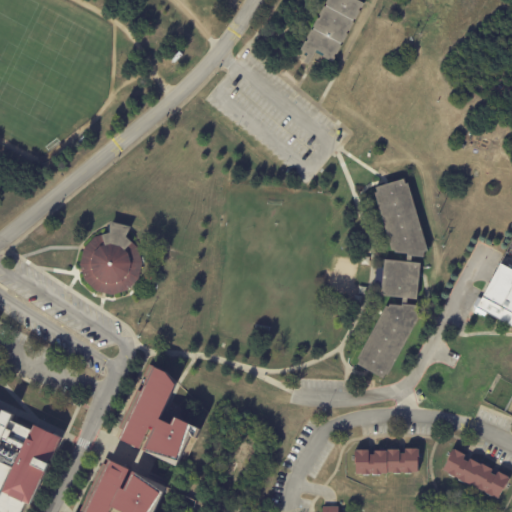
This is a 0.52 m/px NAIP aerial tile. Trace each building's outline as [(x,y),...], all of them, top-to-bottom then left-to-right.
[(357,0),(363,3),(332,62),(322,57),(323,54),(316,50),(308,65),(302,62),(307,54),(300,50),(326,0),(357,0)] [(373,185),(382,246),(379,305),(354,365),(387,376),(415,313),(412,296),(419,255),(426,245),(400,177),(373,185)] [(92,235),(83,242),(77,251),(74,265),(77,276),(80,282),(88,290),(98,295),(105,296),(118,295),(129,288),(136,278),(139,272),(139,258),(135,248),(132,242),(122,235),(111,231),(100,232),(92,235)] [(511,237),(473,308),(511,328),(511,237)] [(362,265),(362,257),(370,258),(370,265),(362,265)] [(149,262),(156,264),(154,273),(146,271),(149,262)] [(360,287),(367,288),(366,296),(358,294),(360,287)] [(355,296),(363,297),(361,305),(353,303),(355,296)] [(165,367),(130,438),(152,447),(162,426),(166,428),(157,450),(194,460),(203,439),(210,438),(214,428),(188,418),(185,425),(171,419),(188,385),(177,373),(165,367)] [(0,511),(21,511),(25,504),(29,505),(61,437),(0,408),(0,511)] [(417,448),(403,448),(403,451),(367,451),(367,450),(354,450),(354,474),(417,473),(417,448)] [(500,497),(507,477),(490,471),(492,467),(449,451),(441,475),(500,497)] [(120,462),(96,511),(122,511),(124,508),(133,511),(161,511),(174,493),(145,473),(136,489),(134,488),(139,470),(120,462)]
